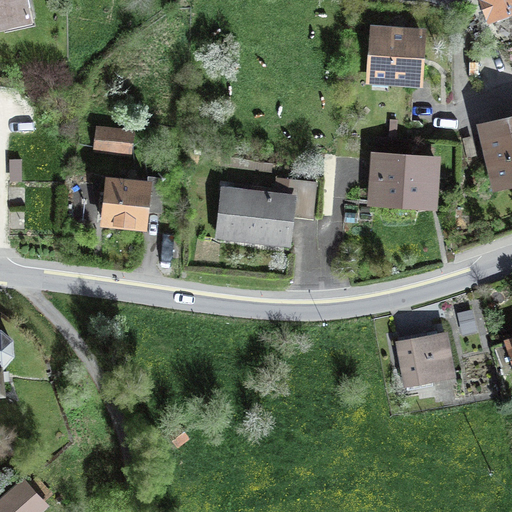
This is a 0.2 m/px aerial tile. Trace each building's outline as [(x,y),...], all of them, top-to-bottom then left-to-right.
[(0,0),(0,25),(26,20),(22,0),(0,0)] [(511,0),(483,0),(491,17),(511,8),(511,0)] [(372,59),(371,79),(419,82),(420,62),(415,58),(421,53),(422,34),(374,31),(373,50),(378,55),(372,59)] [(511,121),(485,128),(498,183),(510,180),(509,175),(511,174),(511,121)] [(133,133),(100,129),(97,149),(123,152),(124,145),(131,146),(133,133)] [(400,149),(401,139),(377,138),(377,148),(382,151),(400,152),(400,149)] [(375,157),(372,201),(428,205),(429,182),(434,182),(436,160),(375,157)] [(106,204),(103,223),(144,227),(146,209),(161,211),(165,178),(149,177),(148,184),(108,180),(107,192),(100,191),(99,203),(106,204)] [(278,178),(275,197),(293,199),(291,214),(298,214),(298,216),(314,217),(316,181),(278,178)] [(224,192),(220,234),(288,242),(291,214),(293,199),(275,197),(224,192)] [(0,392),(4,393),(2,367),(12,356),(11,341),(0,331),(0,392)] [(446,335),(399,344),(404,376),(405,376),(408,390),(433,385),(432,378),(453,374),(446,335)] [(511,365),(511,339),(492,346),(498,370),(511,365)] [(176,432),(164,441),(174,454),(186,445),(176,432)] [(26,482),(0,505),(0,511),(34,511),(45,503),(26,482)]
